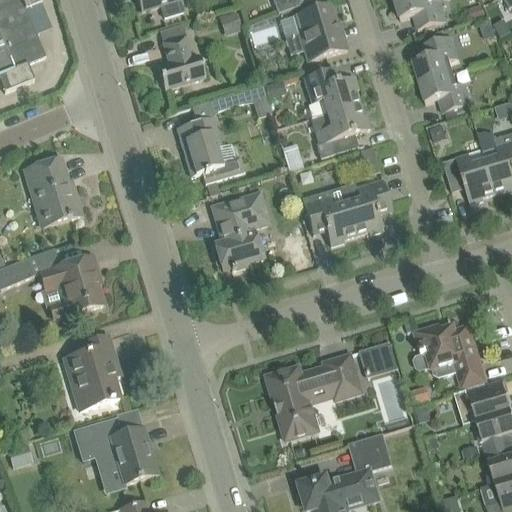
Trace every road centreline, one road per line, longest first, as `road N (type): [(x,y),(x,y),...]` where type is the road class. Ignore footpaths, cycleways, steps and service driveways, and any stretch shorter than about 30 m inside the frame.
road 1 (residential): [(447,275),(360,0)]
road 2 (unclassified): [(185,348),(447,275)]
road 3 (tertiary): [(185,348),(109,97)]
road 4 (tertiary): [(234,511),(185,348)]
